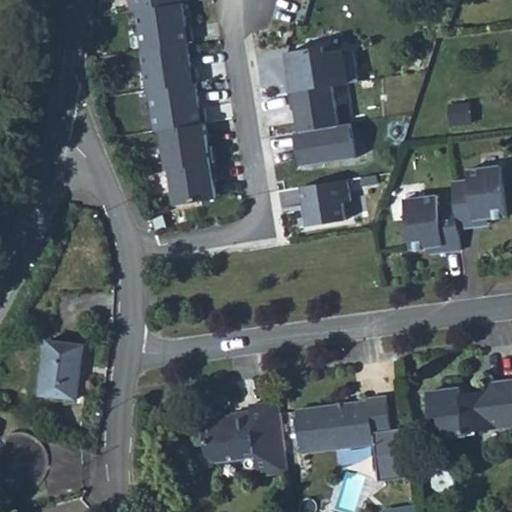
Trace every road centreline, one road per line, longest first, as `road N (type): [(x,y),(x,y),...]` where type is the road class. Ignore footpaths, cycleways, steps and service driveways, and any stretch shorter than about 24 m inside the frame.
road 1 (residential): [(129,350),(166,353),(511,308)]
road 2 (residential): [(128,250),(245,230),(259,211),(236,10),(242,0)]
road 3 (residential): [(119,511),(113,442),(129,350)]
road 4 (tertiary): [(58,138),(0,274)]
road 5 (tertiary): [(73,0),(58,138)]
road 6 (residential): [(128,250),(108,187),(89,157),(58,138)]
